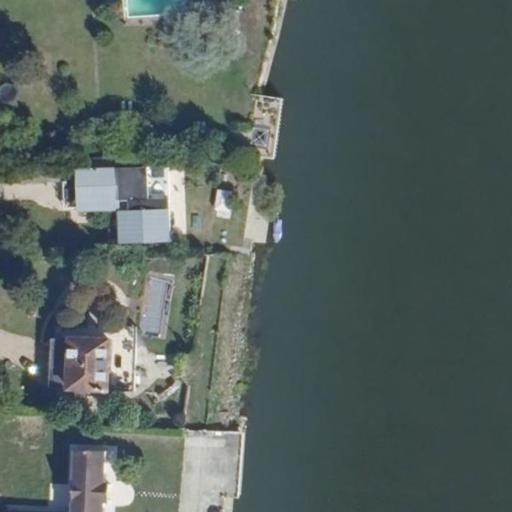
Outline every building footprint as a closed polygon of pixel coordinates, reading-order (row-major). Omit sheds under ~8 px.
[(180,0),(124,0),(126,17),(182,11),(180,0)] [(80,158),(80,165),(121,164),(121,156),(80,158)] [(80,165),(20,168),(20,181),(82,179),(83,204),(122,203),(122,195),(131,195),(132,206),(122,206),(124,240),(174,238),(172,162),(121,164),(80,165)] [(54,330),(129,333),(130,314),(55,311),(54,330)] [(129,333),(54,330),(52,378),(67,379),(66,383),(103,384),(103,381),(127,382),(129,333)] [(104,480),(105,452),(72,450),(67,508),(67,511),(102,511),(103,503),(108,504),(109,480),(104,480)] [(215,450),(214,472),(227,473),(229,451),(215,450)]
